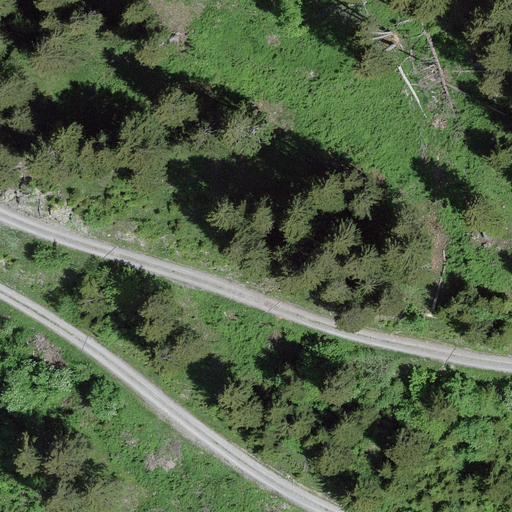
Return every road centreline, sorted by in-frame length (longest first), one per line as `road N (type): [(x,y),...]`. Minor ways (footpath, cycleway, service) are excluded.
road 1 (track): [(0,213),(339,329),(511,362)]
road 2 (track): [(0,291),(267,474),(357,511)]
